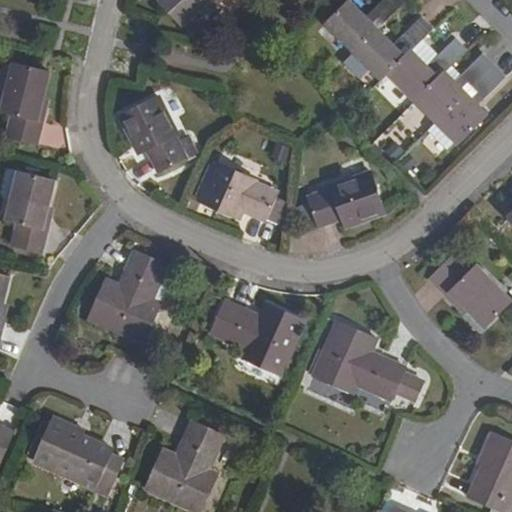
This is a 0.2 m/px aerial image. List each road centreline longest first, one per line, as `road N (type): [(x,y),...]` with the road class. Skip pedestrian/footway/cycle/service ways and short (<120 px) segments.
road 1 (residential): [(168,384),(22,379),(63,289),(129,199)]
road 2 (residential): [(426,483),(476,381),(364,262)]
road 3 (residential): [(364,262),(296,275),(223,256),(148,224),(129,199)]
road 4 (residential): [(129,199),(103,170),(86,118),(109,0)]
road 5 (residential): [(511,143),(419,238),(364,262)]
